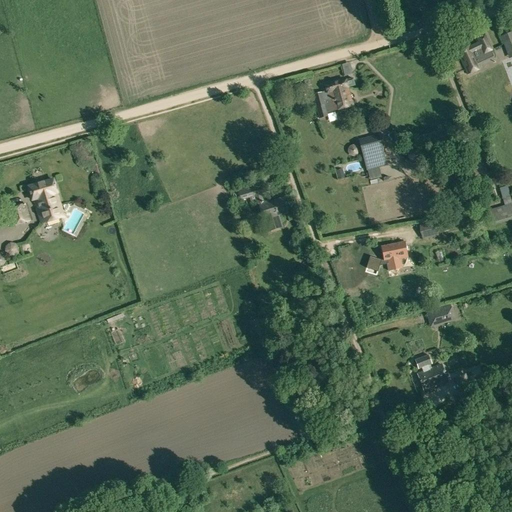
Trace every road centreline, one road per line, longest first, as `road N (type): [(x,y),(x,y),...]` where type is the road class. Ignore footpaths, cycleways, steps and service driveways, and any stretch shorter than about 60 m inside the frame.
road 1 (track): [(413,511),(254,79)]
road 2 (track): [(0,149),(382,42)]
road 3 (residential): [(382,42),(511,5)]
